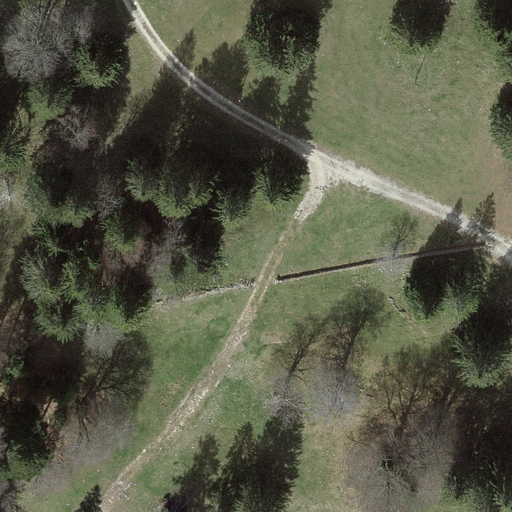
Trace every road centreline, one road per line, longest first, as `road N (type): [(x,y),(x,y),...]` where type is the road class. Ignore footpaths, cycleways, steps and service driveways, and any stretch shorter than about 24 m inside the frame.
road 1 (track): [(324,165),(309,209),(249,307),(215,383),(181,435),(111,511)]
road 2 (track): [(130,0),(181,70),(225,108),(324,165)]
road 3 (track): [(324,165),(479,226),(511,255)]
